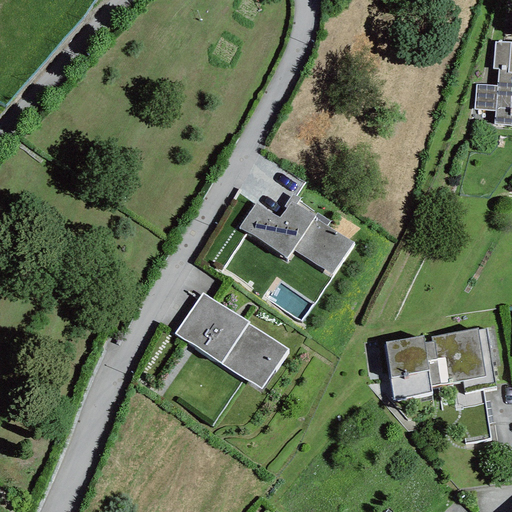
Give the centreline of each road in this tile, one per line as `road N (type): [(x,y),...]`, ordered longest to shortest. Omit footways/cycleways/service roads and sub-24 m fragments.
road 1 (residential): [(305,0),(281,78),(143,320),(56,511)]
road 2 (residential): [(0,136),(123,0)]
